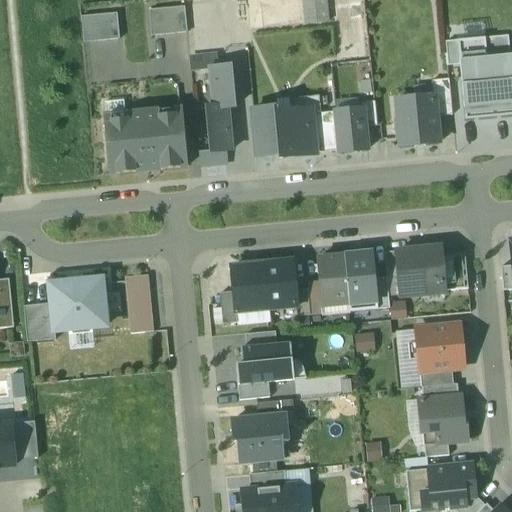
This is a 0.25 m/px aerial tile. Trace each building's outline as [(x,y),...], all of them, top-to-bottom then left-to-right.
[(330,23),(326,0),(323,0),(303,3),(307,27),(330,23)] [(184,8),(150,11),(153,37),(186,34),(184,8)] [(116,16),(82,19),(85,44),(118,40),(116,16)] [(486,40),(488,60),(510,58),(508,38),(486,40)] [(459,63),(488,60),(486,40),(457,43),(459,63)] [(459,63),(457,43),(446,44),(448,68),(460,67),(459,63)] [(216,57),(190,60),(191,73),(210,71),(210,70),(217,69),(216,57)] [(460,67),(465,123),(511,118),(511,57),(510,58),(488,60),(459,63),(460,67)] [(217,69),(210,70),(210,71),(214,109),(207,109),(211,154),(225,153),(231,152),(227,110),(235,109),(231,68),(217,69)] [(449,81),(432,82),(433,98),(435,98),(437,118),(452,117),(449,81)] [(433,98),(396,102),(398,122),(396,122),(398,141),(400,141),(401,148),(439,145),(437,118),(435,98),(433,98)] [(375,103),(361,105),(362,111),(364,111),(365,129),(377,127),(375,103)] [(124,105),(103,107),(110,178),(148,174),(143,117),(125,118),(124,105)] [(278,114),(277,109),(252,112),(256,158),(279,156),(280,160),(316,156),(316,154),(312,116),(312,111),(278,114)] [(362,111),(335,114),(339,152),(339,154),(368,152),(365,129),(364,111),(362,111)] [(181,113),(143,117),(148,174),(172,172),(187,171),(181,113)] [(335,114),(312,116),(316,154),(339,152),(335,114)] [(225,153),(211,154),(199,155),(200,168),(226,165),(225,153)] [(440,249),(396,253),(399,277),(401,299),(424,297),(424,289),(442,287),(444,287),(441,257),(440,249)] [(396,253),(384,254),(387,278),(399,277),(396,253)] [(465,255),(441,257),(444,287),(442,287),(443,293),(468,290),(465,255)] [(344,258),(317,261),(319,283),(321,309),(349,306),(344,258)] [(293,263),(265,266),(269,311),(296,309),(297,309),(296,292),(293,263)] [(265,266),(231,269),(233,294),(236,315),(269,311),(265,266)] [(511,267),(502,269),(504,293),(511,291),(511,267)] [(148,277),(126,280),(132,336),(154,334),(148,277)] [(9,281),(0,282),(0,330),(14,329),(9,281)] [(101,282),(50,287),(52,306),(55,332),(106,328),(101,282)] [(319,283),(307,284),(308,291),(310,317),(322,316),(321,309),(319,283)] [(308,291),(296,292),(297,309),(296,309),(297,318),(310,317),(308,291)] [(233,294),(220,295),(223,326),(237,325),(236,315),(233,294)] [(390,305),(391,322),(407,320),(405,303),(390,305)] [(52,306),(25,309),(28,344),(56,341),(55,332),(52,306)] [(349,306),(321,309),(322,316),(350,314),(349,306)] [(460,327),(416,332),(420,374),(452,371),(464,369),(460,327)] [(246,337),(247,350),(277,347),(276,334),(246,337)] [(372,336),(356,338),(358,354),(374,352),(372,336)] [(10,347),(12,360),(25,358),(23,345),(10,347)] [(294,381),(291,346),(277,347),(247,350),(241,351),(242,366),(235,366),(237,387),(268,384),(294,381)] [(452,371),(420,374),(422,389),(453,386),(452,371)] [(268,384),(237,387),(239,402),(270,399),(268,384)] [(453,386),(422,389),(423,401),(458,398),(457,386),(453,386)] [(423,401),(419,402),(424,448),(448,445),(467,443),(465,424),(462,424),(460,398),(423,401)] [(293,402),(257,406),(258,418),(286,415),(294,414),(293,402)] [(289,446),(286,415),(258,418),(232,421),(234,445),(238,445),(240,465),(252,464),(276,462),(283,461),(281,447),(289,446)] [(35,424),(11,426),(15,463),(39,460),(35,424)] [(0,472),(16,470),(15,463),(11,426),(0,427),(0,472)] [(367,446),(369,465),(383,463),(381,445),(367,446)] [(448,445),(424,448),(425,459),(449,457),(448,445)] [(276,462),(252,464),(253,476),(277,474),(276,462)] [(473,467),(427,471),(429,494),(420,495),(421,511),(425,511),(453,509),(467,508),(466,500),(476,499),(473,467)] [(427,471),(406,473),(409,511),(421,511),(420,495),(429,494),(427,471)] [(253,476),(249,477),(250,494),(286,490),(285,473),(277,474),(253,476)] [(296,511),(295,489),(286,490),(250,494),(244,494),(245,511),(296,511)] [(453,509),(455,511),(481,511),(485,508),(476,499),(466,500),(467,508),(453,509)] [(372,502),(373,511),(390,511),(389,500),(372,502)]
